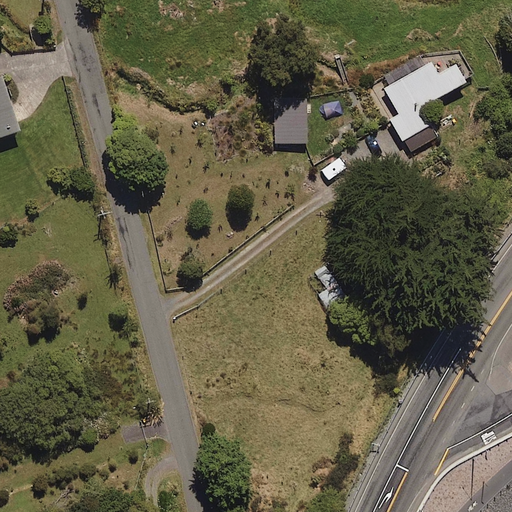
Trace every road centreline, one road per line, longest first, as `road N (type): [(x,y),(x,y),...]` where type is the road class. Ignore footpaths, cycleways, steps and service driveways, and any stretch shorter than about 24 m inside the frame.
road 1 (secondary): [(65,0),(200,511)]
road 2 (trunk): [(511,284),(394,463)]
road 3 (residential): [(394,463),(448,447),(511,413)]
